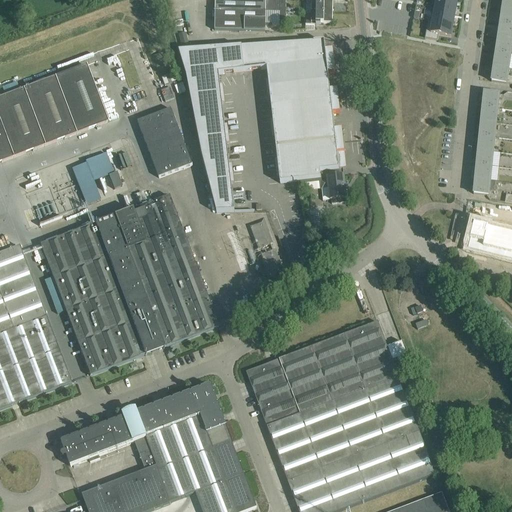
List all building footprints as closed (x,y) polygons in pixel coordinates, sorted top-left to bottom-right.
[(215,0),(215,11),(265,12),(266,0),(265,0),(215,0)] [(279,12),(280,1),(266,0),(265,12),(266,12),(279,12)] [(311,13),(332,13),(333,3),(321,2),(321,0),(312,0),(305,0),(306,0),(307,0),(306,6),(307,6),(307,5),(312,5),(311,13)] [(435,10),(435,11),(455,15),(457,3),(438,0),(436,0),(437,0),(435,9),(435,10)] [(511,0),(503,0),(502,10),(511,11),(511,0)] [(431,21),(430,22),(453,26),(455,15),(435,11),(435,10),(433,10),(431,20),(431,21)] [(500,24),(511,26),(511,11),(502,10),(500,24)] [(215,11),(214,31),(265,32),(265,31),(263,31),(263,27),(265,27),(266,12),(265,12),(215,11)] [(332,13),(311,13),(311,21),(307,21),(307,20),(306,20),(306,25),(305,25),(305,26),(321,26),(321,24),(332,24),(332,13)] [(426,31),(425,39),(437,42),(439,35),(451,38),(453,26),(430,22),(431,21),(430,21),(428,21),(426,31)] [(511,26),(500,24),(498,39),(511,40),(511,26)] [(511,40),(498,39),(496,53),(511,56),(511,55),(511,40)] [(297,66),(334,62),(333,50),(325,51),(324,43),(294,45),(297,66)] [(239,49),(238,49),(241,72),(267,70),(297,66),(294,45),(239,49)] [(241,72),(238,49),(178,53),(186,79),(219,75),(241,72)] [(494,68),(509,70),(511,56),(496,53),(494,68)] [(336,74),(334,62),(297,66),(299,86),(329,83),(328,75),(336,74)] [(297,66),(267,70),(269,89),(299,86),(297,66)] [(0,163),(74,136),(107,123),(86,67),(0,98),(0,163)] [(507,84),(509,70),(494,68),(491,82),(507,84)] [(160,79),(163,86),(174,82),(171,74),(160,79)] [(221,95),(219,75),(186,79),(190,98),(221,95)] [(299,86),(301,106),(339,102),(338,90),(330,91),(330,90),(329,83),(299,86)] [(271,109),(301,106),(299,86),(269,89),(271,109)] [(170,88),(161,91),(165,103),(174,99),(170,88)] [(484,93),(482,108),(498,109),(499,95),(484,93)] [(223,115),(221,95),(190,98),(194,118),(223,115)] [(339,102),(301,106),(304,126),(333,122),(332,114),(340,113),(339,102)] [(304,126),(301,106),(271,109),(274,129),(304,126)] [(496,124),(498,109),(482,108),(481,122),(496,124)] [(192,166),(171,110),(137,122),(159,179),(192,166)] [(194,118),(198,138),(225,135),(223,115),(194,118)] [(304,126),(306,146),(343,141),(342,129),(334,130),(333,122),(304,126)] [(479,137),(495,138),(496,124),(481,122),(479,137)] [(296,147),(306,146),(304,126),(274,129),(274,130),(276,149),(296,147)] [(225,135),(198,138),(202,158),(228,154),(225,135)] [(478,151),(493,153),(495,138),(479,137),(478,151)] [(301,182),(320,180),(319,173),(339,170),(337,154),(345,153),(343,141),(306,146),(296,147),(299,167),(301,182)] [(278,169),(299,167),(296,147),(276,149),(278,169)] [(476,166),(492,167),(493,153),(478,151),(476,166)] [(71,166),(85,206),(103,200),(96,180),(113,174),(107,154),(71,166)] [(228,154),(202,158),(203,162),(205,178),(207,178),(230,174),(228,154)] [(475,180),(497,183),(497,182),(490,182),(492,167),(476,166),(475,180)] [(301,182),(299,167),(278,169),(280,185),(299,182),(301,182)] [(319,173),(320,180),(320,183),(328,182),(330,200),(346,199),(344,177),(343,170),(339,170),(319,173)] [(114,175),(109,177),(114,190),(122,187),(117,174),(114,175)] [(230,174),(207,178),(216,213),(234,213),(230,174)] [(496,192),(497,183),(475,180),(473,195),(489,196),(489,193),(494,193),(496,192)] [(219,328),(169,196),(40,245),(52,279),(44,281),(57,314),(65,311),(90,377),(219,328)] [(33,207),(39,223),(59,216),(55,205),(41,210),(40,205),(33,207)] [(480,220),(474,245),(488,248),(494,223),(480,220)] [(268,279),(282,274),(262,223),(251,227),(258,246),(255,247),(268,279)] [(494,223),(488,248),(502,251),(508,227),(494,223)] [(511,227),(508,227),(502,251),(511,253),(511,227)] [(0,410),(12,406),(18,404),(71,384),(46,318),(20,247),(0,254),(0,410)] [(246,373),(298,511),(340,511),(435,476),(393,364),(408,359),(402,343),(387,349),(378,323),(246,373)] [(170,503),(196,494),(203,511),(247,511),(257,509),(210,386),(61,443),(65,453),(62,454),(62,455),(61,456),(61,457),(62,458),(63,459),(64,459),(67,458),(70,467),(89,460),(90,463),(100,459),(99,457),(135,443),(145,471),(82,496),(88,511),(152,511),(171,505),(170,503)] [(448,511),(442,494),(393,511),(448,511)]
